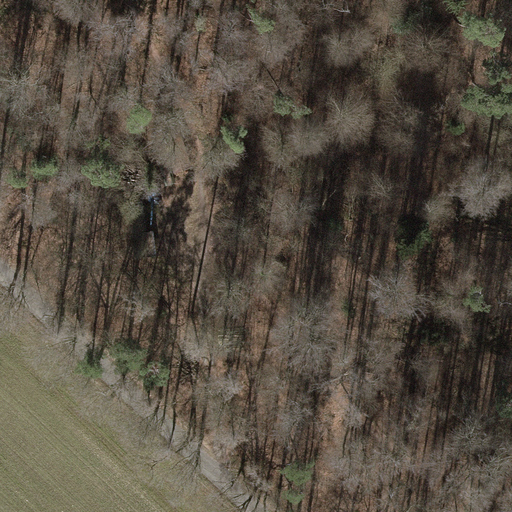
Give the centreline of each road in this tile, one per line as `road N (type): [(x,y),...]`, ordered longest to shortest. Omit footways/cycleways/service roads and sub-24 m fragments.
road 1 (track): [(0,275),(253,511)]
road 2 (track): [(216,477),(202,369),(200,225)]
